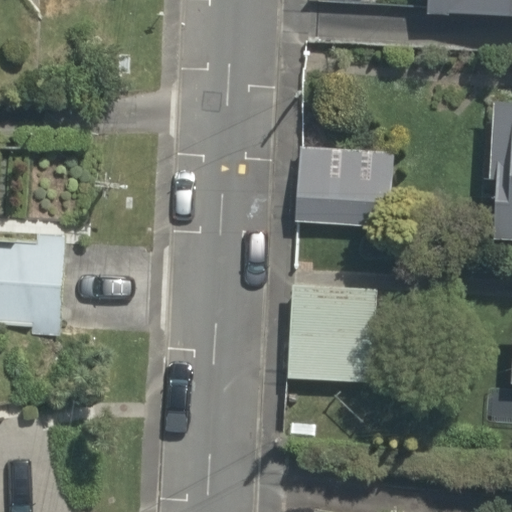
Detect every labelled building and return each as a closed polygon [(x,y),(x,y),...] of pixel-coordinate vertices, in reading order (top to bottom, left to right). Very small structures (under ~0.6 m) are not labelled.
[(511,0),(416,0),(416,11),(511,15),(511,0)] [(511,92),(482,91),(476,237),(511,239),(511,92)] [(391,144),(289,139),(285,224),(387,229),(391,144)] [(64,236),(14,233),(13,251),(0,250),(0,331),(59,335),(64,236)] [(503,389),(511,389),(511,318),(507,318),(503,389)] [(365,331),(285,326),(282,376),(362,381),(365,331)]
